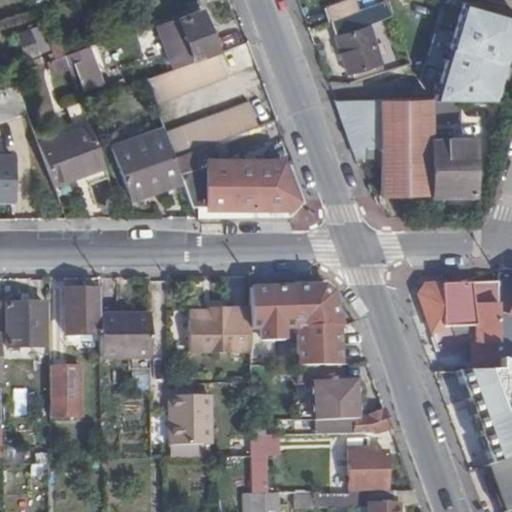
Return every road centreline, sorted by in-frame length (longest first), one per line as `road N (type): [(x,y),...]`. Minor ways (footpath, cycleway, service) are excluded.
road 1 (unclassified): [(354,246),(450,511)]
road 2 (unclassified): [(263,0),(354,246)]
road 3 (residential): [(0,251),(204,248)]
road 4 (unclassified): [(204,248),(354,246)]
road 5 (unknown): [(157,249),(157,397)]
road 6 (residential): [(499,244),(354,246)]
